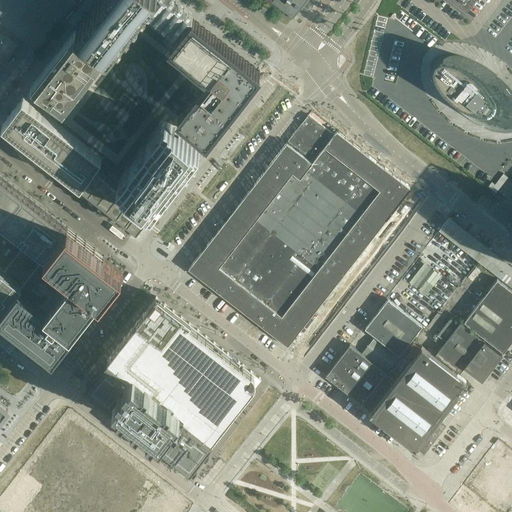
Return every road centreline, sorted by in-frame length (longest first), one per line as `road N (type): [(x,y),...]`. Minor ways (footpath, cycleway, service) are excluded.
road 1 (unclassified): [(293,49),(135,255)]
road 2 (unclassified): [(166,279),(321,77)]
road 3 (unclassified): [(291,375),(443,190)]
road 4 (unknown): [(178,58),(125,129),(102,135),(96,120),(106,95),(148,45),(157,45)]
road 5 (unclassified): [(54,384),(206,502)]
road 6 (unclassified): [(0,150),(135,255)]
road 7 (unclassified): [(300,382),(435,487)]
road 8 (unclassified): [(443,190),(321,77)]
road 9 (unclassified): [(166,279),(291,375)]
road 10 (residential): [(300,382),(206,502)]
road 11 (unclassified): [(152,268),(54,384)]
